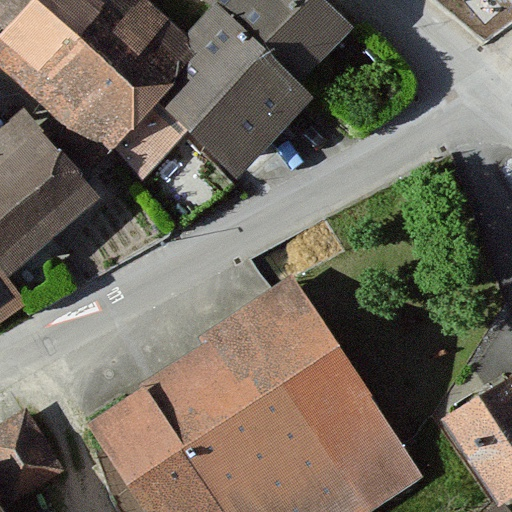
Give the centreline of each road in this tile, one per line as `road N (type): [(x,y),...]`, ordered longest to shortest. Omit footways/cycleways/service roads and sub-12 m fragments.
road 1 (residential): [(0,362),(493,91)]
road 2 (residential): [(493,91),(378,0)]
